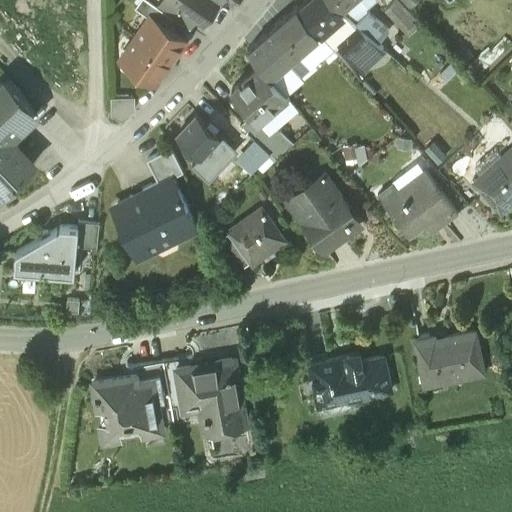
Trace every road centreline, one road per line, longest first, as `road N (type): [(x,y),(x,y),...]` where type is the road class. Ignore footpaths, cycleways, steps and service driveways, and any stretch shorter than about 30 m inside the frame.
road 1 (secondary): [(0,344),(68,349),(140,338),(511,254)]
road 2 (residential): [(0,229),(125,145),(262,0)]
road 3 (track): [(45,511),(68,349)]
road 4 (track): [(97,126),(77,129),(0,47)]
road 5 (track): [(93,0),(97,126)]
